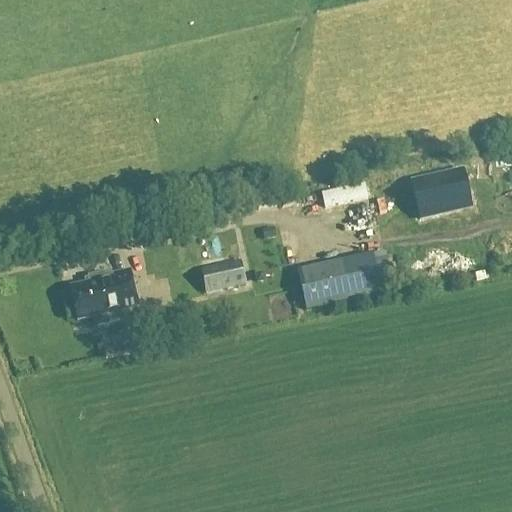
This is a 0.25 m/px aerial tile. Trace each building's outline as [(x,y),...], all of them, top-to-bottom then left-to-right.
[(462,173),(411,184),(419,221),(470,210),(462,173)] [(264,231),(266,241),(278,238),(276,228),(264,231)] [(154,249),(158,266),(178,262),(174,245),(154,249)] [(380,295),(371,256),(296,274),(305,312),(380,295)] [(206,297),(244,288),(239,263),(200,272),(206,297)] [(84,286),(68,289),(75,323),(91,320),(91,322),(136,314),(128,275),(84,283),(84,286)]
